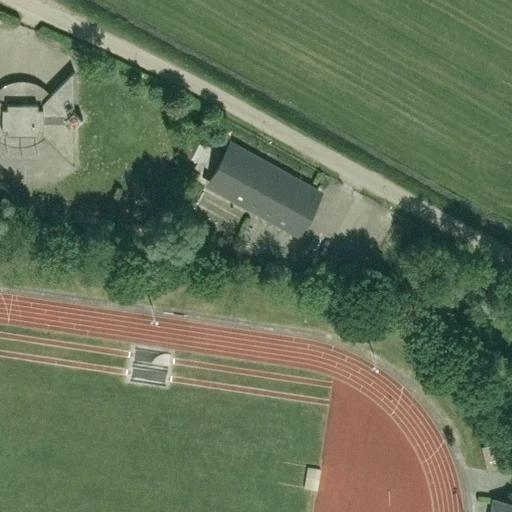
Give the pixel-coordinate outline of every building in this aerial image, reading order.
[(82,119),(82,117),(79,117),(73,111),(73,80),(70,76),(74,72),(73,71),(42,102),(2,103),(0,101),(0,134),(2,133),(42,133),(73,165),(74,164),(70,160),(73,156),(73,125),(79,119),(82,119)] [(199,140),(190,158),(213,170),(223,152),(199,140)] [(205,185),(298,235),(322,190),(229,140),(223,152),(213,170),(205,185)] [(135,355),(131,384),(164,389),(168,359),(135,355)] [(511,511),(511,502),(493,499),(490,511),(511,511)]
